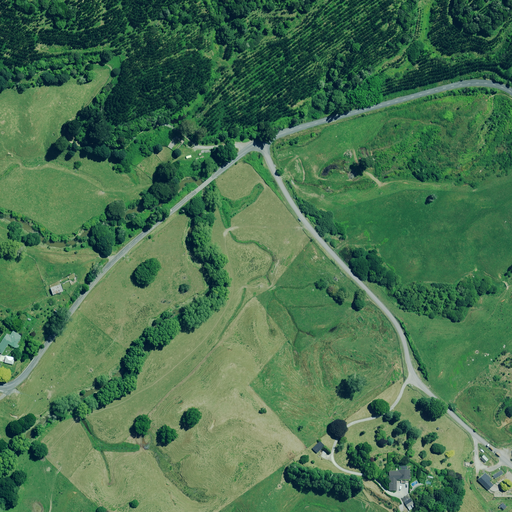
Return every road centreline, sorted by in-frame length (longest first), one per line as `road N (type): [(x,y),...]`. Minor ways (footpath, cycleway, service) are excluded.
road 1 (unclassified): [(511,465),(410,376),(399,329),(283,193),(253,142)]
road 2 (tertiary): [(0,379),(12,382),(92,279),(253,142)]
road 3 (tertiary): [(253,142),(448,86),(477,82),(511,93)]
